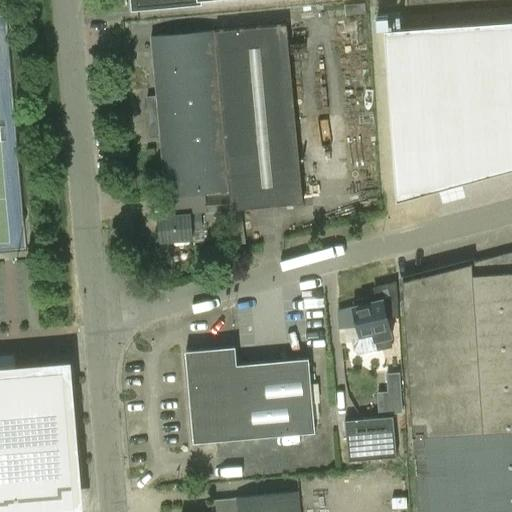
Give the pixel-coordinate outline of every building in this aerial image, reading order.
[(511,0),(406,0),(408,16),(511,8),(511,0)] [(368,14),(367,3),(345,5),(346,15),(368,14)] [(511,20),(386,30),(398,200),(511,168),(511,20)] [(230,190),(230,194),(232,210),(303,203),(287,25),(215,32),(215,31),(151,37),(157,96),(146,97),(150,138),(161,137),(166,196),(230,190)] [(206,209),(206,212),(206,214),(232,212),(232,211),(232,210),(230,194),(226,194),(205,196),(206,209)] [(190,214),(158,217),(161,242),(193,239),(190,214)] [(511,253),(497,257),(403,281),(414,439),(511,431),(511,253)] [(387,329),(391,329),(387,314),(395,312),(395,282),(371,288),(375,302),(352,307),(361,335),(350,338),(353,351),(360,355),(381,350),(386,370),(402,366),(399,331),(388,334),(387,329)] [(186,351),(194,443),(316,432),(309,358),(237,365),(236,347),(186,351)] [(0,511),(75,511),(66,395),(8,400),(4,384),(0,384),(0,511)] [(393,416),(345,421),(349,461),(397,456),(393,416)] [(511,511),(511,431),(414,439),(418,511),(511,511)] [(211,500),(211,511),(300,511),(299,491),(236,497),(211,500)]
